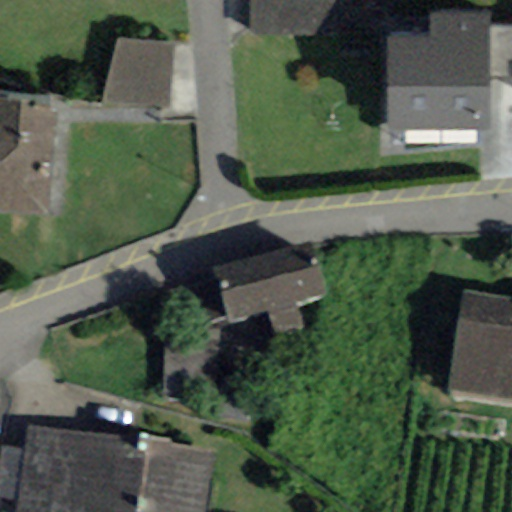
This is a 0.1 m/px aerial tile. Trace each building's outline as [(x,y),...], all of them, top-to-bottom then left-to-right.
[(248,0),(248,35),(330,36),(330,0),(248,0)] [(386,132),(489,131),(488,14),(428,14),(429,39),(386,39),(386,132)] [(170,108),(173,44),(117,39),(101,96),(101,107),(170,108)] [(0,213),(48,217),(55,113),(48,112),(49,104),(0,100),(0,213)] [(310,242),(211,269),(226,322),(266,311),(274,340),(303,332),(295,303),(324,295),(310,242)] [(511,298),(461,292),(447,391),(511,400),(511,298)] [(205,511),(212,451),(28,426),(24,451),(17,501),(15,511),(205,511)] [(0,498),(17,501),(24,451),(0,447),(0,498)]
